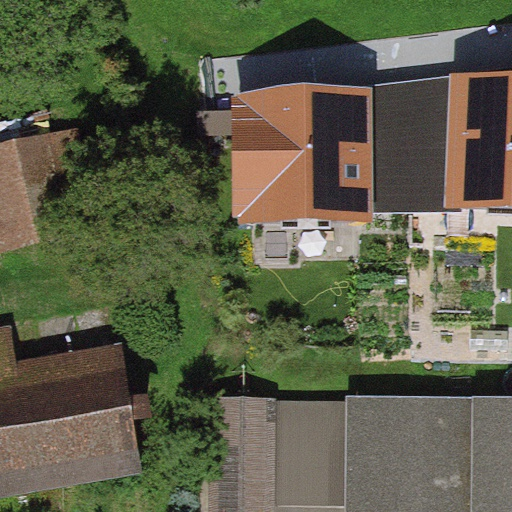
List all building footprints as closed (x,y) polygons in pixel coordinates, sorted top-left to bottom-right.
[(511,89),(458,87),(452,214),(511,216),(511,89)] [(366,104),(238,106),(241,230),(368,228),(366,104)] [(84,141),(0,158),(0,256),(103,236),(84,141)] [(0,505),(146,478),(124,359),(18,378),(10,333),(0,335),(0,505)] [(511,511),(511,411),(220,412),(220,511),(349,511),(348,511),(511,511)]
